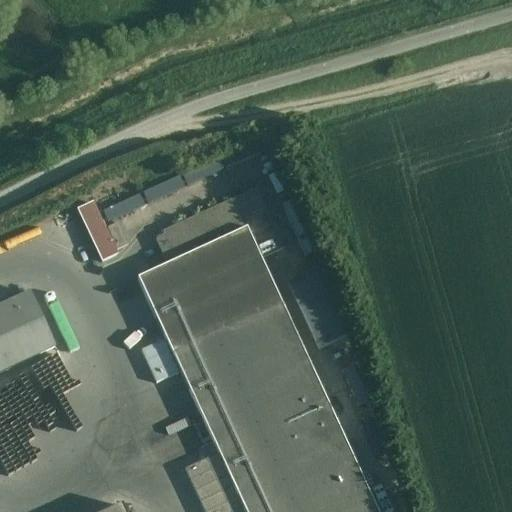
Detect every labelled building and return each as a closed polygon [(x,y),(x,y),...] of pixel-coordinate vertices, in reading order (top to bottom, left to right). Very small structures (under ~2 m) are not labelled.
[(120,222),(147,209),(137,187),(109,200),(120,222)] [(175,262),(136,280),(243,511),(376,511),(261,261),(283,250),(255,190),(162,233),(175,262)] [(29,295),(0,308),(0,374),(54,349),(29,295)] [(333,298),(319,304),(332,334),(346,328),(333,298)] [(351,336),(338,339),(342,361),(356,358),(351,336)]
